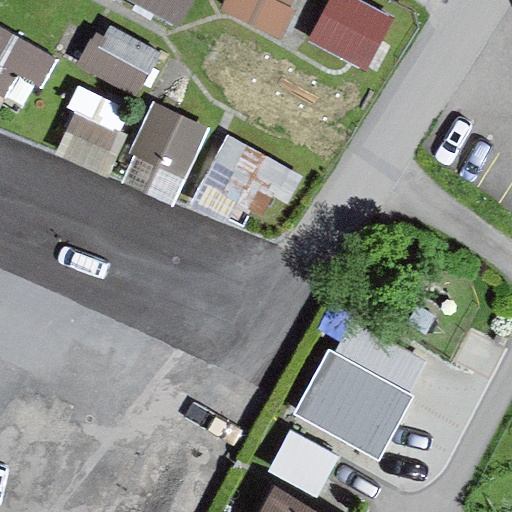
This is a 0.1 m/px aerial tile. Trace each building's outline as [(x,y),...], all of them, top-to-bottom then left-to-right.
[(135,0),(180,23),(192,0),(135,0)] [(288,9),(292,0),(226,0),(222,10),(282,39),(296,12),(288,9)] [(366,72),(393,18),(357,0),(331,0),(309,43),(351,64),(366,72)] [(157,49),(103,21),(81,66),(137,92),(157,49)] [(232,26),(215,67),(259,86),(277,45),(232,26)] [(40,88),(57,59),(0,27),(0,95),(4,98),(17,75),(40,88)] [(118,134),(128,110),(79,88),(69,110),(78,115),(62,149),(111,171),(126,137),(118,134)] [(185,180),(206,132),(156,109),(135,158),(185,180)] [(248,216),(274,160),(228,141),(204,198),(248,216)] [(354,317),(337,347),(409,386),(426,356),(354,317)] [(376,446),(409,386),(337,347),(329,343),(296,403),(376,446)] [(287,425),(268,462),(319,488),(338,451),(287,425)] [(341,511),(275,476),(255,511),(341,511)]
